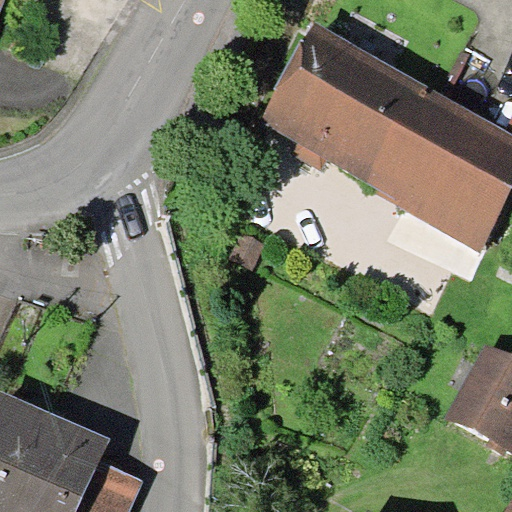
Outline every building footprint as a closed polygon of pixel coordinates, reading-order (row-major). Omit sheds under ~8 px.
[(302,38),(252,129),(308,160),(357,69),(302,38)] [(357,69),(308,160),(359,188),(409,97),(357,69)] [(409,97),(359,188),(480,253),(511,194),(511,152),(465,127),(409,97)] [(511,194),(480,253),(508,268),(511,260),(511,194)] [(511,369),(478,352),(440,422),(511,459),(511,369)] [(55,440),(0,414),(0,511),(60,511),(78,472),(86,454),(55,440)] [(114,511),(123,493),(78,472),(60,511),(114,511)] [(511,511),(511,489),(498,511),(511,511)]
